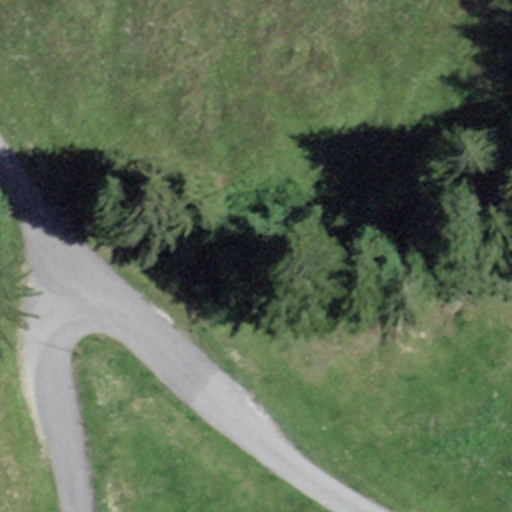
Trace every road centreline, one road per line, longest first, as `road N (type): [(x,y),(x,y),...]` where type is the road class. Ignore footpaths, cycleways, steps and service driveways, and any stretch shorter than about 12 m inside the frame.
road 1 (track): [(357,511),(172,382),(53,268)]
road 2 (track): [(53,268),(42,343),(76,511)]
